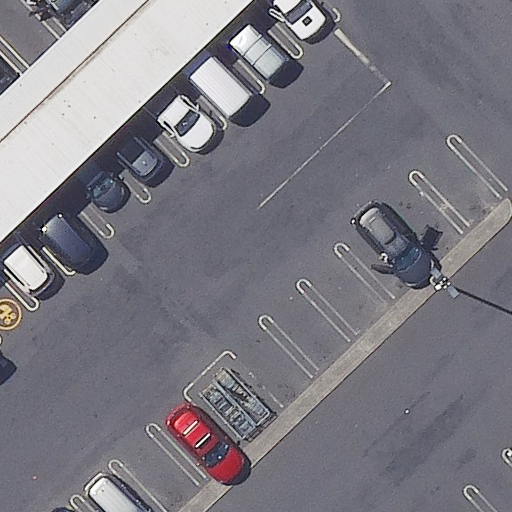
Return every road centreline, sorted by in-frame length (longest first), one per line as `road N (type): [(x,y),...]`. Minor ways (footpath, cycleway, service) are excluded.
road 1 (unknown): [(312,511),(511,321)]
road 2 (unknown): [(511,167),(416,88)]
